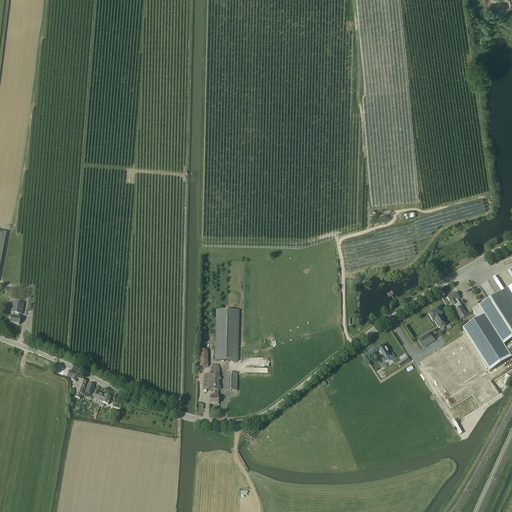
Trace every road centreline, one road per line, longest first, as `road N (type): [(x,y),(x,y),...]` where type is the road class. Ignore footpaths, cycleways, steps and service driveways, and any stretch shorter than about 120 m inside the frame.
road 1 (unclassified): [(195,419),(231,424),(268,413),(360,339),(511,244)]
road 2 (track): [(393,215),(483,197),(487,213),(445,226),(403,265),(342,275)]
road 3 (unclassified): [(195,419),(0,338)]
